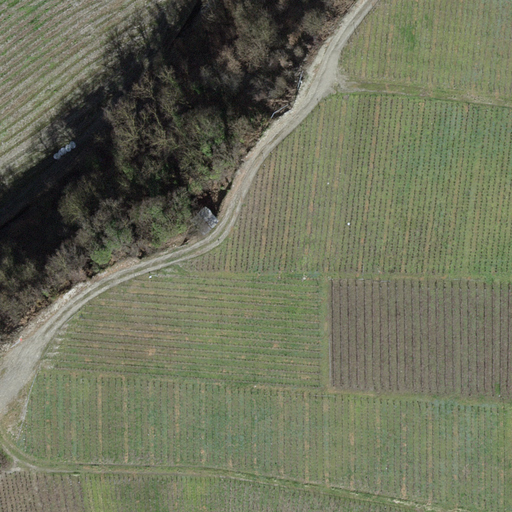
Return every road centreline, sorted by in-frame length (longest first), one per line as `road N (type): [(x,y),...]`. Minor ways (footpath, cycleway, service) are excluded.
road 1 (track): [(363,0),(299,107),(197,240),(74,297),(0,369)]
road 2 (track): [(0,447),(26,463),(221,474),(455,511)]
road 3 (track): [(314,84),(511,106)]
